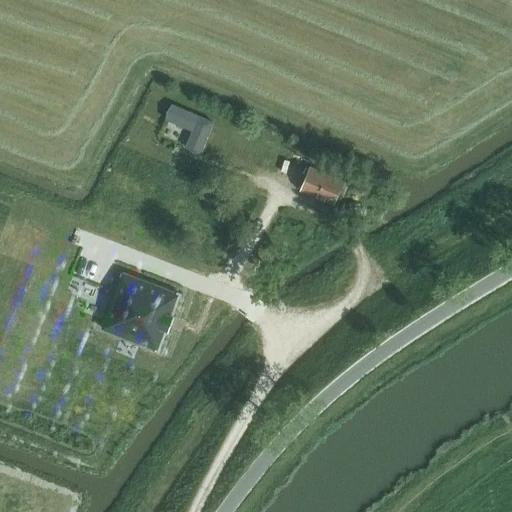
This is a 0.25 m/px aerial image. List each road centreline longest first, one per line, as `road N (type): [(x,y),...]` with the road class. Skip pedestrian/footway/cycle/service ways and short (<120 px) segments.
road 1 (unclassified): [(229,511),(301,426),(424,326),(511,273)]
road 2 (track): [(372,280),(277,343),(151,511)]
road 3 (track): [(290,200),(338,221),(372,280)]
